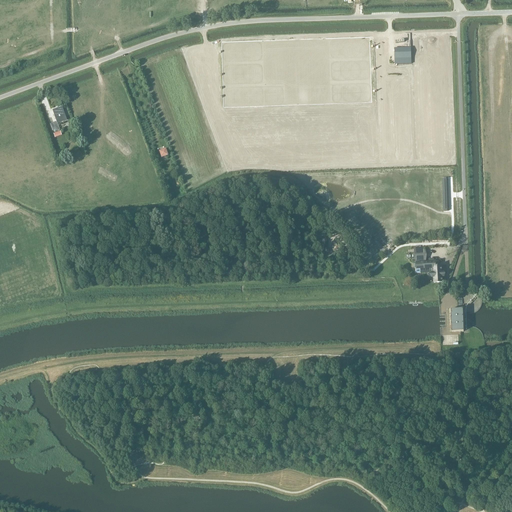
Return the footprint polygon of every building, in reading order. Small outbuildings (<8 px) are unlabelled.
[(411,64),(411,48),(394,48),(394,59),(395,59),(395,65),(411,64)] [(59,130),(57,124),(67,120),(62,107),(53,110),(57,122),(50,124),(52,131),(56,129),(56,131),(59,130)] [(162,159),(169,156),(166,149),(159,152),(162,159)] [(437,261),(419,262),(419,268),(433,267),(433,273),(433,277),(434,282),(442,282),(441,277),(442,277),(441,273),(441,272),(441,267),(437,267),(437,261)] [(464,332),(463,309),(451,309),(451,332),(464,332)]
